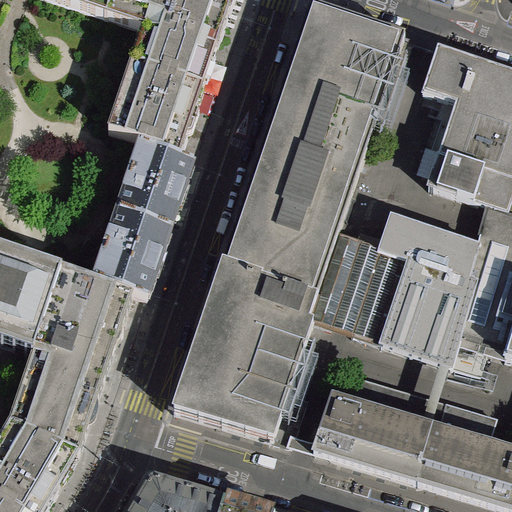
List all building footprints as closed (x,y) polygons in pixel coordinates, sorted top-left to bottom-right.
[(115,0),(38,0),(108,22),(115,0)] [(115,0),(108,22),(145,35),(133,68),(204,93),(235,0),(115,0)] [(406,43),(311,12),(223,271),(318,303),(340,239),(345,225),(396,72),(406,45),(406,43)] [(413,48),(406,45),(396,72),(405,75),(413,48)] [(511,78),(439,54),(424,99),(442,105),(458,110),(436,174),(430,193),(488,213),(511,220),(511,78)] [(204,93),(133,68),(110,137),(143,149),(181,162),(204,93)] [(458,110),(442,105),(437,120),(444,122),(428,171),(436,174),(458,110)] [(181,162),(143,149),(121,216),(172,235),(195,167),(181,162)] [(511,349),(511,220),(488,213),(478,251),(469,287),(476,289),(459,351),(507,365),(511,349)] [(172,235),(121,216),(96,287),(134,300),(148,305),(172,235)] [(392,222),(382,252),(381,256),(410,266),(383,350),(452,374),(459,351),(476,289),(469,287),(478,251),(392,222)] [(310,327),(314,328),(333,334),(383,350),(410,266),(381,256),(382,252),(362,246),(340,239),(318,303),(310,327)] [(134,300),(96,287),(0,253),(0,348),(34,360),(105,385),(134,300)] [(310,327),(318,303),(223,271),(174,416),(275,446),(290,401),(314,328),(310,327)] [(105,385),(34,360),(11,428),(80,459),(105,385)] [(308,406),(290,401),(275,446),(294,452),(300,432),(308,406)] [(418,489),(433,432),(338,404),(333,402),(321,438),(315,458),(418,489)] [(498,423),(447,408),(440,434),(490,449),(498,423)] [(49,511),(80,459),(11,428),(0,447),(0,503),(15,511),(49,511)] [(315,458),(321,438),(304,433),(300,432),(294,452),(297,453),(315,458)] [(498,511),(511,511),(511,455),(490,449),(440,434),(433,432),(418,489),(498,511)] [(136,511),(223,511),(226,505),(156,484),(152,486),(136,511)] [(0,511),(15,511),(0,503),(0,511)]
